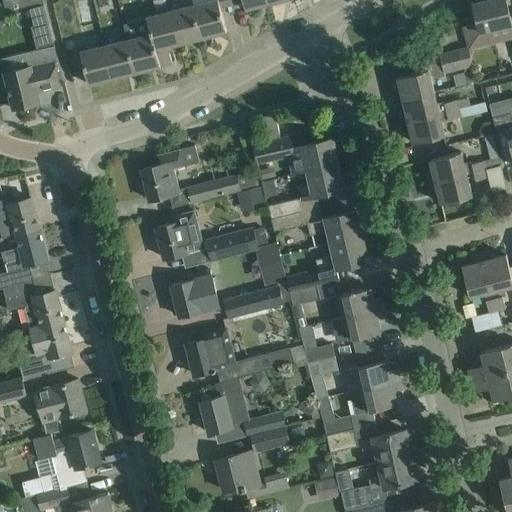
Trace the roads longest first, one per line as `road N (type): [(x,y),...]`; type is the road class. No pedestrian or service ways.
road 1 (residential): [(159,511),(75,180),(63,160)]
road 2 (residential): [(63,160),(173,113),(314,32)]
road 3 (residential): [(408,251),(314,32)]
road 4 (residential): [(452,440),(408,251)]
